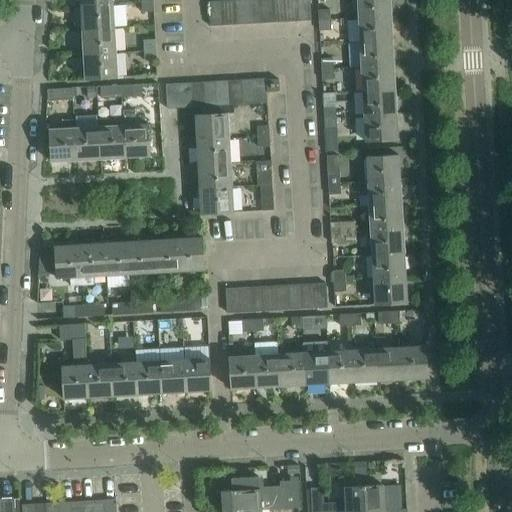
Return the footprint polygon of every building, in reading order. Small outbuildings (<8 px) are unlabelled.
[(247,0),(234,1),(236,25),(248,24),(247,0)] [(259,0),(247,0),(248,24),(261,24),(259,0)] [(272,0),(259,0),(261,24),(273,23),(272,0)] [(284,0),(272,0),(273,23),(286,22),(284,0)] [(297,0),(284,0),(286,22),(298,22),(297,0)] [(309,0),(297,0),(298,22),(311,21),(309,0)] [(357,0),(359,19),(391,17),(390,0),(357,0)] [(223,26),(222,1),(209,2),(211,27),(223,26)] [(234,1),(222,1),(223,26),(236,25),(234,1)] [(154,2),(142,3),(142,13),(154,12),(154,2)] [(114,4),(81,6),(83,31),(115,29),(114,4)] [(318,13),(319,21),(331,21),(330,12),(318,13)] [(391,17),(359,19),(360,43),(392,41),(391,17)] [(331,21),(319,21),(319,30),(331,29),(331,21)] [(115,29),(83,31),(84,55),(116,53),(115,29)] [(144,41),(145,52),(156,51),(156,41),(144,41)] [(392,41),(360,43),(361,68),(394,66),(392,41)] [(156,51),(145,52),(145,62),(157,61),(156,51)] [(116,53),(84,55),(86,80),(118,78),(116,53)] [(321,62),(322,70),(333,69),(333,61),(321,62)] [(394,66),(361,68),(363,92),(395,90),(394,66)] [(333,69),(322,70),(322,78),(334,78),(333,69)] [(266,79),(254,80),(255,104),(268,103),(266,79)] [(241,80),(229,81),(230,106),(243,105),(241,80)] [(254,80),(241,80),(243,105),(255,104),(254,80)] [(267,81),(268,93),(280,92),(279,80),(267,81)] [(229,81),(216,82),(218,106),(230,106),(229,81)] [(216,82),(204,83),(205,107),(218,106),(216,82)] [(191,83),(179,84),(180,108),(193,108),(191,83)] [(204,83),(191,83),(193,108),(205,107),(204,83)] [(180,108),(179,84),(166,85),(168,109),(180,108)] [(142,85),(121,86),(122,98),(142,97),(142,85)] [(122,98),(121,86),(101,88),(102,99),(122,98)] [(95,88),(87,88),(88,98),(96,98),(95,88)] [(395,90),(363,92),(364,116),(397,115),(395,90)] [(336,108),(324,109),(324,119),(336,118),(336,108)] [(124,118),(123,118),(125,158),(150,156),(148,124),(136,125),(135,110),(124,110),(124,118)] [(196,116),(197,140),(230,139),(228,114),(196,116)] [(397,115),(364,116),(366,141),(398,140),(397,115)] [(112,126),(99,127),(101,159),(125,158),(123,118),(111,119),(112,126)] [(336,118),(324,119),(325,129),(337,129),(336,118)] [(77,160),(75,128),(74,120),(62,120),(63,129),(50,130),(52,162),(77,160)] [(258,127),(258,137),(270,136),(269,126),(258,127)] [(99,127),(75,128),(77,160),(101,159),(99,127)] [(270,136),(258,137),(259,147),(271,147),(270,136)] [(230,139),(197,140),(199,165),(231,163),(230,139)] [(367,157),(368,183),(400,181),(399,156),(367,157)] [(231,163),(199,165),(200,189),(232,187),(231,163)] [(339,174),(328,175),(328,185),(340,184),(339,174)] [(261,176),(261,186),(273,185),(272,175),(261,176)] [(400,181),(368,183),(369,207),(402,205),(400,181)] [(340,184),(328,185),(329,195),(340,195),(340,184)] [(273,185),(261,186),(262,196),(273,195),(273,185)] [(232,187),(200,189),(202,214),(234,212),(232,187)] [(273,195),(262,196),(263,211),(274,210),(273,195)] [(341,199),(329,200),(330,208),(341,208),(341,199)] [(402,205),(369,207),(371,231),(403,229),(402,205)] [(355,221),(330,222),(331,234),(356,232),(355,221)] [(403,229),(371,231),(372,256),(405,254),(403,229)] [(356,232),(331,234),(332,245),(357,244),(356,232)] [(203,238),(178,239),(180,272),(205,270),(203,238)] [(178,239),(154,241),(156,273),(180,272),(178,239)] [(154,241),(129,242),(131,274),(156,273),(154,241)] [(129,242),(105,244),(107,276),(131,274),(129,242)] [(105,244),(81,245),(82,277),(83,284),(95,284),(95,276),(107,276),(105,244)] [(81,245),(55,246),(56,258),(57,275),(57,278),(71,278),(71,285),(83,284),(82,277),(81,245)] [(405,254),(372,256),(374,280),(406,278),(405,254)] [(40,259),(39,275),(57,275),(56,258),(40,259)] [(333,274),(334,282),(346,282),(345,273),(333,274)] [(406,278),(374,280),(375,305),(407,303),(406,278)] [(346,282),(334,282),(334,291),(346,290),(346,282)] [(325,283),(313,284),(314,309),(327,308),(325,283)] [(313,284),(300,285),(302,309),(314,309),(313,284)] [(300,285),(288,286),(289,310),(302,309),(300,285)] [(276,286),(263,287),(265,311),(277,311),(276,286)] [(288,286),(276,286),(277,311),(289,310),(288,286)] [(263,287),(251,288),(252,312),(265,311),(263,287)] [(240,313),(238,288),(226,289),(227,313),(240,313)] [(251,288),(238,288),(240,313),(252,312),(251,288)] [(202,299),(181,300),(182,312),(202,311),(202,299)] [(182,312),(181,300),(161,301),(162,313),(182,312)] [(153,302),(133,303),(134,314),(154,313),(153,302)] [(134,314),(133,303),(113,304),(113,316),(134,314)] [(104,304),(84,306),(85,317),(105,316),(104,304)] [(85,317),(84,306),(64,307),(64,318),(85,317)] [(389,312),(378,313),(379,325),(389,324),(389,312)] [(399,312),(389,312),(389,324),(400,323),(399,312)] [(351,326),(350,314),(340,315),(341,327),(351,326)] [(361,314),(350,314),(351,326),(361,326),(361,314)] [(302,329),(302,317),(291,318),(292,330),(302,329)] [(312,317),(302,317),(302,329),(313,328),(312,317)] [(263,319),(253,320),(254,332),(264,331),(263,319)] [(254,332),(253,320),(243,321),(243,332),(254,332)] [(74,339),(75,366),(87,365),(85,324),(60,326),(61,340),(74,339)] [(426,346),(401,347),(403,380),(428,378),(426,346)] [(401,347),(377,349),(379,381),(403,380),(401,347)] [(377,349),(352,350),(354,383),(379,381),(377,349)] [(352,350),(328,351),(330,384),(354,383),(352,350)] [(328,351),(304,353),(305,385),(330,384),(328,351)] [(304,353),(279,354),(281,387),(305,385),(304,353)] [(279,354),(255,355),(257,388),(281,387),(279,354)] [(257,388),(255,355),(230,357),(232,390),(257,388)] [(210,358),(185,359),(187,392),(212,391),(210,358)] [(185,359),(160,361),(162,394),(187,392),(185,359)] [(160,361),(136,362),(138,395),(162,394),(160,361)] [(136,362),(112,364),(114,396),(138,395),(136,362)] [(112,364),(87,365),(89,398),(114,396),(112,364)] [(87,365),(75,366),(62,366),(64,399),(89,398),(87,365)] [(328,467),(325,477),(337,482),(341,471),(328,467)] [(222,491),(223,511),(261,510),(299,508),(297,483),(298,482),(281,483),(281,487),(259,489),(259,477),(231,478),(232,490),(222,491)] [(348,511),(385,510),(383,484),(344,487),(345,502),(324,504),(323,488),(311,488),(312,511),(348,511)] [(14,511),(14,498),(0,499),(0,511),(14,511)] [(104,511),(104,500),(92,501),(92,511),(104,511)] [(116,511),(116,500),(104,500),(104,511),(116,511)] [(92,511),(92,501),(81,502),(81,511),(92,511)] [(69,511),(69,502),(57,503),(57,511),(69,511)] [(81,511),(81,502),(69,502),(69,511),(81,511)] [(57,511),(57,503),(46,504),(46,511),(57,511)]
